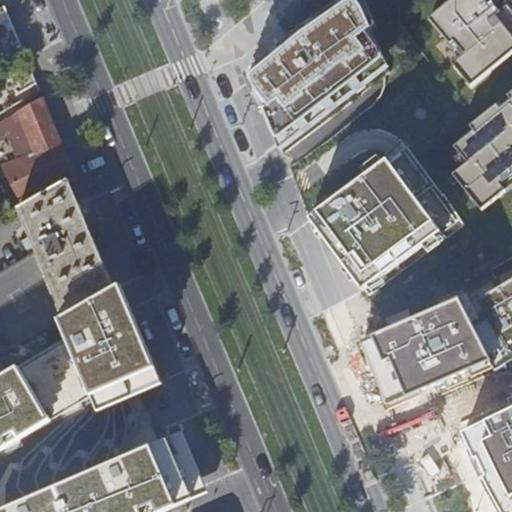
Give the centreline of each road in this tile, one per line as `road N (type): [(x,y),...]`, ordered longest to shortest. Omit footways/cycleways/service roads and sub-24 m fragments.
road 1 (primary): [(60,0),(275,511)]
road 2 (primary): [(374,511),(159,0)]
